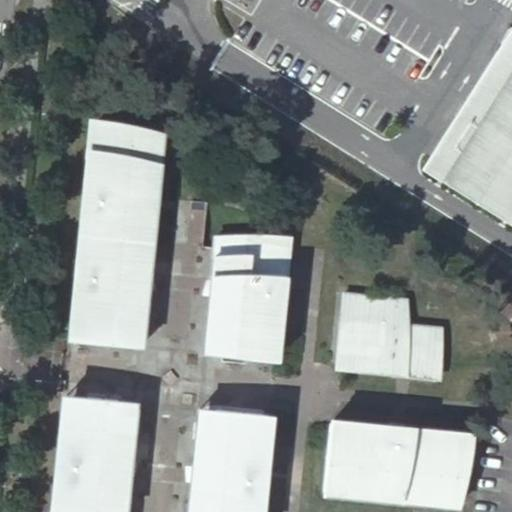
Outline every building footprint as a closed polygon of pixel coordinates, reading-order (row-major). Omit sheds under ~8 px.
[(511,55),(452,154),(511,190),(511,55)] [(153,198),(160,136),(89,128),(83,190),(85,190),(84,203),(82,203),(76,266),(78,266),(76,288),(73,292),(72,302),(74,302),(73,317),(74,329),(78,333),(86,337),(92,337),(91,342),(122,346),(141,331),(152,211),(145,211),(146,197),(153,198)] [(220,356),(267,360),(276,347),(277,337),(274,337),(276,322),(278,322),(279,312),(277,308),(280,286),(282,286),(286,246),(214,238),(211,278),(209,292),(205,337),(220,356)] [(349,295),(344,294),(339,324),(347,320),(349,295)] [(406,302),(349,295),(347,320),(339,324),(335,354),(404,361),(403,374),(429,376),(434,328),(403,327),(406,302)] [(122,346),(139,348),(139,347),(141,331),(122,346)] [(220,356),(205,337),(205,353),(220,356)] [(404,361),(335,354),(334,367),(403,374),(404,361)] [(86,397),(65,395),(63,416),(65,410),(69,405),(73,403),(79,402),(86,400),(86,397)] [(69,405),(65,410),(63,416),(61,433),(59,433),(58,443),(60,448),(58,470),(55,470),(51,511),(124,511),(128,477),(126,477),(127,464),(132,419),(117,400),(86,397),(86,400),(79,402),(73,403),(69,405)] [(134,402),(117,400),(132,419),(134,402)] [(196,425),(215,410),(198,408),(196,425)] [(190,483),(189,483),(185,511),(259,511),(262,490),(259,490),(266,424),(261,415),(215,410),(196,425),(190,483)] [(455,507),(463,435),(403,429),(403,430),(333,423),(326,437),(322,492),(330,492),(335,495),(345,496),(345,494),(360,495),(360,497),(370,499),(374,497),(396,499),(396,501),(455,507)]
